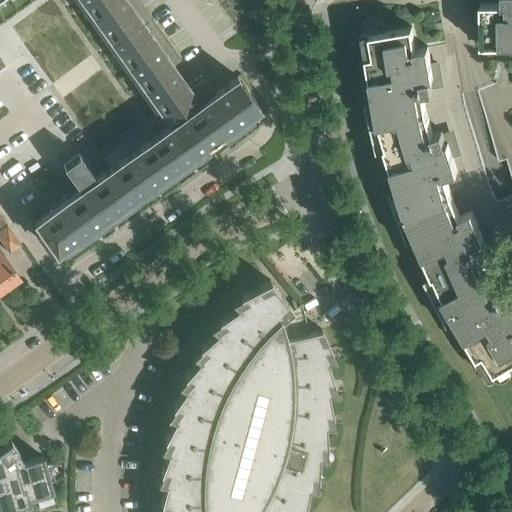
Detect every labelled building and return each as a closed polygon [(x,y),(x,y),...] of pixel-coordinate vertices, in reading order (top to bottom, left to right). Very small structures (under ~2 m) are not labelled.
[(0,0),(0,62),(3,61),(0,57),(0,0),(82,0),(160,108),(170,123),(96,176),(79,154),(64,165),(80,188),(75,192),(72,194),(44,214),(34,221),(36,222),(56,252),(57,252),(66,245),(71,242),(73,240),(87,230),(260,107),(238,76),(227,83),(225,85),(214,92),(204,78),(190,88),(127,0),(0,0)] [(511,0),(502,0),(503,2),(481,3),(481,45),(483,45),(483,38),(500,38),(500,44),(511,44),(511,0)] [(412,26),(385,31),(385,30),(385,29),(385,27),(384,25),(383,24),(382,22),(381,22),(380,20),(378,19),(376,19),(374,19),(373,19),(371,19),(370,20),(368,21),(367,22),(366,23),(365,25),(364,27),(364,28),(364,30),(368,55),(366,56),(374,101),(376,101),(380,123),(378,123),(378,124),(380,124),(387,146),(385,146),(398,190),(400,190),(407,211),(405,212),(405,213),(407,213),(416,234),(415,235),(433,277),(435,276),(444,296),(442,297),(443,298),(444,298),(456,317),(454,318),(478,357),(479,356),(492,378),(494,380),(495,380),(497,382),(499,382),(500,383),(502,383),(504,382),(505,382),(507,381),(508,380),(509,379),(510,378),(511,376),(511,374),(511,372),(511,370),(510,368),(510,367),(508,364),(511,361),(511,293),(510,294),(506,288),(498,293),(487,275),(479,255),(488,252),(485,245),(493,241),(486,224),(480,227),(472,210),(461,215),(452,195),(446,175),(458,171),(453,154),(459,152),(454,134),(444,137),(442,130),(433,133),(427,112),(424,92),(433,90),(432,83),(441,81),(438,63),(431,64),(428,46),(416,48),(412,26)] [(22,245),(7,225),(2,217),(0,218),(0,238),(10,253),(22,245)] [(0,288),(19,275),(0,248),(0,288)] [(297,511),(300,504),(306,507),(312,474),(319,477),(321,444),(328,445),(325,412),(333,413),(326,380),(334,380),(323,348),(331,347),(322,329),(322,328),(321,329),(296,335),(291,311),(293,309),(270,281),(271,281),(270,280),(274,277),(271,273),(267,276),(244,293),(249,298),(236,307),(221,318),(227,322),(202,344),(209,348),(186,373),(193,376),(174,404),(181,405),(166,435),(173,436),(161,468),(169,468),(161,501),(168,500),(166,511),(297,511)] [(19,451),(15,445),(11,440),(0,448),(0,511),(30,504),(29,497),(53,490),(42,455),(24,461),(17,452),(19,451)]
